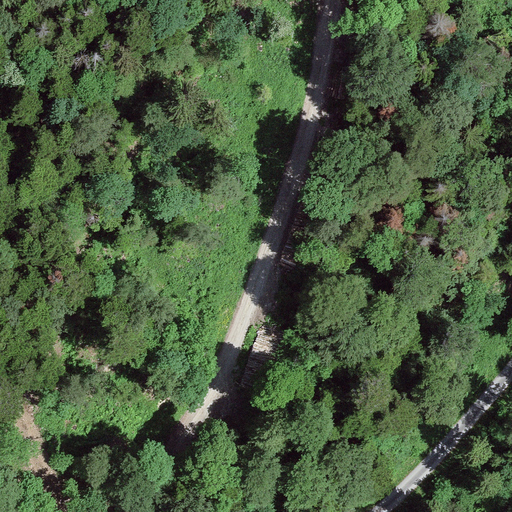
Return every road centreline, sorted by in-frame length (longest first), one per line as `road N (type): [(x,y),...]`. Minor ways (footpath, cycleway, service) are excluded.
road 1 (track): [(340,0),(281,255),(144,511)]
road 2 (track): [(383,511),(511,375)]
